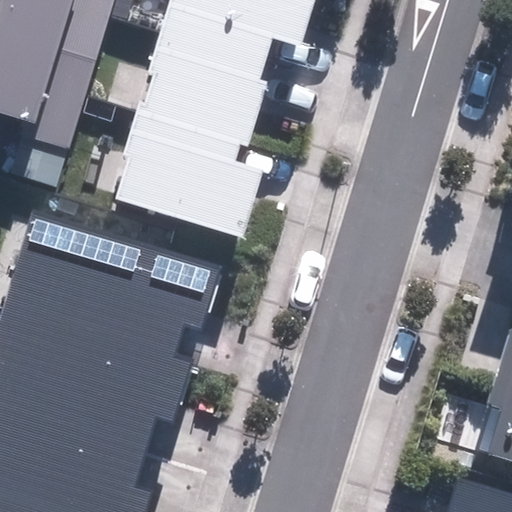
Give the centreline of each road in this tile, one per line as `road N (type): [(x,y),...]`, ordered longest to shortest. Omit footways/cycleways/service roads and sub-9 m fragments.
road 1 (residential): [(296,511),(392,191)]
road 2 (residential): [(392,191),(449,0)]
road 3 (residential): [(392,191),(511,228)]
